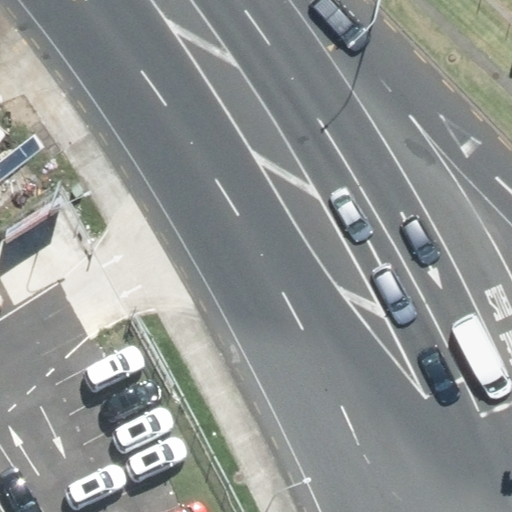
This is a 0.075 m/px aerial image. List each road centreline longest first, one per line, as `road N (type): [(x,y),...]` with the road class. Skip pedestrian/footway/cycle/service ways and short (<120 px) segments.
road 1 (primary): [(154,0),(236,110),(416,394),(463,511)]
road 2 (primary): [(292,0),(511,193)]
